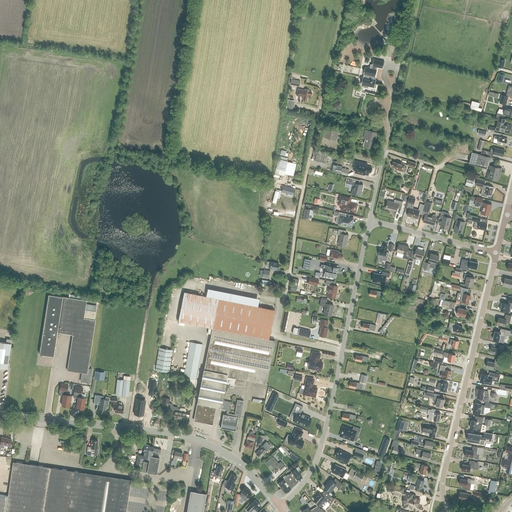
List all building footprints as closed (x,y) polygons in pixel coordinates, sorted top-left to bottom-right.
[(362,82),(364,82),(363,87),(368,88),(368,86),(373,88),(374,84),(375,85),(376,81),(373,81),(376,67),(383,69),(384,61),(374,59),(372,64),(370,64),(370,68),(365,67),(362,82)] [(499,73),(497,81),(503,83),(505,75),(499,73)] [(310,96),(312,95),(312,93),(311,92),(309,91),(309,90),(305,89),(305,90),(298,89),(296,96),(302,97),(302,96),(303,97),(303,100),(307,101),(308,95),(310,96)] [(508,97),(501,95),(499,103),(506,105),(508,97)] [(510,109),(505,108),(503,115),(497,113),(496,117),(499,118),(503,118),(504,115),(511,116),(511,109),(510,108),(510,109)] [(505,119),(503,118),(499,118),(498,123),(498,122),(496,129),(509,133),(511,126),(504,124),(505,119)] [(323,137),(336,141),(339,132),(326,128),(323,137)] [(364,138),(366,138),(365,142),(364,142),(363,146),(372,149),(375,137),(376,137),(377,133),(365,130),(364,138)] [(506,145),(507,139),(499,137),(495,136),(494,139),(498,140),(498,143),(506,145)] [(490,157),(491,153),(503,156),(505,150),(493,147),(492,148),(491,148),(490,152),(482,149),(481,154),(490,157)] [(481,164),(489,166),(491,157),(490,157),(481,154),(472,152),(469,163),(480,166),(481,164)] [(316,153),(315,160),(327,162),(328,155),(316,153)] [(278,159),(274,174),(284,176),(287,161),(278,159)] [(358,161),(355,173),(360,174),(360,173),(368,175),(369,172),(371,173),(372,167),(367,166),(367,164),(358,161)] [(392,166),(395,168),(395,169),(403,172),(403,171),(405,172),(407,168),(404,167),(405,164),(397,162),(397,163),(393,162),(392,166)] [(287,174),(293,176),(295,164),(290,163),(287,174)] [(334,173),(348,176),(349,169),(342,168),(342,166),(336,165),(334,173)] [(500,168),(490,166),(487,178),(497,181),(500,168)] [(354,185),(352,194),(360,196),(363,185),(359,184),(360,180),(351,178),(347,177),(345,183),(354,185)] [(283,186),(281,192),(287,193),(287,196),(291,197),(292,194),(293,194),(295,189),(283,186)] [(487,197),(487,196),(487,194),(491,195),(492,191),(493,191),(494,188),(493,188),(493,187),(486,186),(486,187),(483,186),(481,195),(487,197)] [(356,211),(357,207),(356,207),(357,205),(350,203),(351,199),(340,196),(338,204),(342,205),(341,209),(346,210),(346,211),(350,212),(350,211),(355,212),(355,210),(356,211)] [(419,211),(412,209),(415,199),(409,197),(407,202),(408,202),(406,210),(408,211),(407,216),(417,218),(419,211)] [(476,197),(475,201),(480,202),(479,206),(483,206),(481,213),(489,215),(490,209),(491,209),(492,205),(483,203),(482,203),(483,199),(476,197)] [(403,202),(395,200),(394,202),(388,201),(386,208),(397,211),(397,208),(401,209),(403,202)] [(424,219),(423,222),(434,225),(436,217),(436,216),(436,215),(434,214),(433,215),(432,216),(429,215),(430,212),(432,203),(425,201),(423,210),(421,218),(424,219)] [(440,217),(443,218),(440,227),(448,229),(451,218),(448,217),(449,213),(442,211),(440,217)] [(340,216),(339,224),(340,224),(340,225),(344,226),(344,225),(351,227),(353,219),(345,217),(346,214),(339,212),(338,216),(340,216)] [(455,214),(454,220),(457,221),(454,231),(461,233),(465,222),(461,221),(462,217),(458,216),(459,215),(455,214)] [(469,216),(467,223),(472,224),(473,221),(475,221),(474,224),(473,229),(478,230),(478,228),(486,230),(487,224),(480,222),(481,218),(474,216),(474,217),(469,216)] [(338,245),(346,246),(348,235),(345,234),(346,231),(339,229),(338,231),(338,234),(340,235),(338,245)] [(411,251),(408,250),(409,247),(399,244),(397,252),(404,254),(403,258),(409,260),(411,251)] [(379,255),(379,256),(379,257),(380,259),(381,259),(387,260),(387,261),(389,253),(386,252),(387,250),(388,247),(383,246),(382,249),(379,248),(378,255),(379,255)] [(342,253),(338,252),(339,251),(330,249),(329,257),(337,259),(337,258),(341,259),(342,253)] [(425,251),(416,249),(415,252),(412,251),(410,258),(416,259),(417,256),(419,257),(419,258),(419,259),(421,259),(422,259),(422,258),(423,258),(425,251)] [(425,262),(423,268),(429,270),(430,267),(430,266),(436,267),(439,256),(431,253),(428,263),(425,262)] [(303,269),(303,268),(306,269),(306,268),(309,268),(311,260),(312,261),(312,260),(305,259),(302,269),(303,269)] [(469,267),(476,269),(478,263),(462,259),(460,268),(456,267),(456,268),(469,271),(469,270),(468,270),(469,267)] [(267,262),(267,265),(270,265),(270,268),(278,270),(279,263),(271,262),(267,262)] [(326,271),(324,271),(323,278),(324,276),(335,278),(334,281),(335,281),(336,273),(334,273),(335,271),(340,272),(338,272),(338,268),(341,269),(333,267),(332,268),(330,267),(330,266),(321,264),(320,268),(327,270),(326,271)] [(455,272),(456,272),(455,273),(452,272),(451,276),(459,279),(460,275),(459,274),(459,273),(461,273),(462,270),(456,268),(455,272)] [(389,277),(390,273),(383,271),(382,275),(374,274),(372,281),(384,284),(386,277),(389,277)] [(470,277),(471,275),(465,274),(463,279),(466,279),(465,285),(472,287),(474,278),(470,277)] [(308,284),(317,286),(319,279),(309,277),(308,284)] [(293,278),(290,290),(296,292),(299,280),(293,278)] [(511,287),(511,279),(505,278),(503,285),(511,287)] [(337,286),(334,285),(334,282),(326,280),(325,284),(330,285),(327,296),(335,298),(337,286)] [(434,298),(435,296),(437,297),(440,285),(444,286),(445,283),(436,280),(435,283),(434,283),(430,296),(434,298)] [(414,294),(417,285),(416,285),(416,283),(412,282),(412,284),(411,283),(408,292),(414,294)] [(467,294),(468,289),(462,288),(460,294),(462,294),(460,301),(469,303),(470,295),(467,294)] [(198,403),(194,420),(212,423),(215,406),(220,407),(222,400),(224,390),(227,390),(227,387),(233,388),(234,384),(244,386),(245,380),(266,384),(275,341),(269,339),(274,310),(218,299),(184,292),(178,321),(212,328),(197,403),(198,403)] [(97,305),(86,304),(86,300),(49,295),(39,354),(53,356),(57,332),(73,335),(67,370),(83,373),(83,376),(82,376),(81,382),(90,383),(92,369),(88,368),(95,320),(96,312),(97,305)] [(502,303),(500,310),(506,311),(509,312),(510,308),(511,308),(511,296),(508,296),(507,304),(502,303)] [(319,305),(325,307),(323,314),(331,316),(333,305),(326,304),(327,300),(321,299),(319,305)] [(467,310),(459,308),(460,304),(443,300),(442,306),(442,307),(457,311),(456,314),(462,316),(462,317),(465,317),(465,316),(467,310)] [(505,326),(507,326),(507,323),(509,323),(511,316),(506,315),(505,319),(498,318),(497,324),(505,326)] [(319,326),(321,327),(319,336),(326,337),(328,328),(326,328),(326,325),(327,325),(328,321),(321,319),(319,326)] [(459,325),(455,324),(456,321),(451,319),(450,322),(448,329),(453,330),(461,332),(462,327),(459,326),(459,325)] [(309,338),(311,331),(299,328),(297,335),(309,338)] [(495,332),(493,339),(499,341),(499,342),(498,341),(498,342),(503,343),(505,334),(510,335),(511,331),(501,329),(500,333),(495,332)] [(439,340),(447,342),(448,338),(447,338),(448,335),(443,334),(442,337),(440,336),(439,340)] [(0,367),(7,369),(12,340),(6,339),(6,343),(0,341),(0,367)] [(452,347),(457,348),(459,341),(454,340),(451,339),(450,341),(449,344),(452,345),(452,347)] [(184,377),(195,380),(202,344),(191,342),(184,377)] [(491,347),(490,353),(497,354),(498,352),(503,353),(504,350),(508,351),(509,347),(499,345),(498,349),(491,347)] [(173,350),(159,347),(155,370),(169,372),(173,350)] [(308,368),(312,369),(311,369),(316,370),(320,371),(321,368),(322,369),(323,364),(322,364),(322,362),(318,361),(320,353),(312,352),(311,359),(310,359),(308,368)] [(448,361),(454,362),(456,355),(449,353),(444,352),(443,357),(448,358),(448,361)] [(500,360),(495,358),(494,363),(488,361),(486,367),(493,369),(498,370),(500,360)] [(441,371),(440,376),(450,378),(452,371),(445,369),(446,366),(441,365),(439,371),(441,371)] [(482,374),(480,381),(486,383),(491,384),(492,381),(492,380),(494,380),(495,374),(490,372),(489,375),(489,376),(488,375),(487,375),(485,374),(482,374)] [(303,394),(307,395),(308,396),(310,396),(311,396),(315,397),(317,388),(312,387),(314,379),(307,378),(303,394)] [(115,395),(128,396),(130,381),(117,379),(115,395)] [(448,384),(442,382),(442,383),(438,382),(438,385),(441,386),(440,390),(446,391),(448,384)] [(60,390),(59,395),(63,396),(62,405),(69,407),(71,396),(67,395),(68,385),(61,384),(60,390)] [(76,408),(84,409),(85,398),(81,397),(82,393),(83,387),(75,386),(74,392),(73,397),(78,398),(76,408)] [(488,392),(484,391),(484,390),(478,389),(477,389),(476,393),(477,393),(477,398),(480,398),(480,400),(488,402),(489,397),(487,396),(488,392)] [(273,393),(267,405),(272,407),(278,395),(273,393)] [(435,394),(433,400),(435,400),(434,401),(437,402),(436,405),(442,407),(444,399),(439,398),(440,395),(435,394)] [(108,407),(109,402),(108,402),(108,401),(109,401),(110,397),(106,397),(105,399),(103,399),(103,396),(95,395),(94,404),(98,404),(98,402),(100,403),(99,410),(101,410),(101,412),(105,412),(106,407),(108,407)] [(174,415),(173,418),(185,420),(185,416),(189,417),(190,411),(186,410),(186,412),(179,411),(179,409),(177,407),(174,407),(172,404),(168,403),(169,399),(162,398),(160,408),(168,409),(169,409),(172,415),(174,415)] [(231,402),(222,400),(220,407),(220,409),(227,410),(229,411),(231,402)] [(222,420),(221,427),(235,430),(237,418),(241,418),(244,401),(238,400),(235,415),(229,413),(229,411),(227,410),(226,415),(224,415),(223,420),(222,420)] [(136,401),(134,414),(143,415),(145,403),(136,401)] [(475,403),(474,407),(475,407),(474,413),(480,414),(480,413),(483,414),(485,407),(491,408),(494,408),(494,405),(491,404),(491,403),(485,402),(485,405),(481,405),(481,404),(475,403)] [(115,408),(115,412),(123,413),(123,405),(122,404),(122,403),(119,403),(119,404),(113,404),(112,408),(112,407),(115,408)] [(296,407),(292,416),(297,418),(295,424),(309,429),(312,420),(301,416),(303,410),(296,407)] [(437,410),(432,408),(431,410),(429,409),(427,414),(434,416),(434,420),(439,421),(441,414),(436,413),(437,410)] [(482,425),(483,418),(477,417),(476,421),(471,420),(470,428),(476,429),(481,429),(482,425)] [(402,431),(405,420),(399,418),(396,429),(402,431)] [(287,422),(280,419),(278,424),(285,427),(287,422)] [(427,427),(424,426),(422,432),(427,433),(427,432),(430,433),(429,436),(435,437),(437,429),(427,426),(427,427)] [(340,435),(352,440),(356,431),(343,427),(340,435)] [(299,437),(300,437),(303,432),(296,429),(292,436),(291,435),(288,443),(300,448),(303,441),(299,439),(299,437)] [(247,439),(245,447),(252,449),(256,436),(253,434),(253,433),(252,432),(251,431),(250,432),(249,433),(248,437),(247,439)] [(484,436),(483,439),(491,441),(492,434),(484,432),(484,436)] [(467,434),(467,437),(468,437),(467,441),(474,442),(474,443),(480,444),(481,439),(483,439),(484,436),(480,435),(468,433),(468,434),(467,434)] [(4,449),(4,445),(11,446),(12,440),(6,439),(6,438),(2,437),(1,443),(0,442),(0,452),(1,448),(4,449)] [(432,448),(434,442),(426,440),(426,438),(419,437),(418,441),(419,441),(420,442),(421,443),(420,445),(424,446),(424,447),(432,448)] [(378,445),(379,442),(370,439),(368,444),(366,449),(376,452),(377,449),(374,448),(375,444),(378,445)] [(98,456),(99,449),(97,448),(98,441),(92,440),(91,447),(87,446),(87,451),(87,454),(91,455),(92,452),(94,452),(94,455),(98,456)] [(270,446),(270,445),(266,442),(265,444),(259,451),(256,454),(260,458),(263,454),(263,455),(270,446)] [(378,455),(384,457),(389,444),(383,442),(378,455)] [(138,468),(141,468),(142,464),(143,458),(149,459),(149,462),(143,461),(141,471),(157,474),(158,470),(157,470),(159,458),(158,458),(159,454),(160,454),(160,455),(161,449),(153,448),(153,447),(151,446),(148,445),(147,446),(144,445),(143,451),(144,451),(143,456),(138,455),(136,463),(139,463),(138,468)] [(280,447),(279,448),(281,450),(283,453),(284,451),(287,454),(288,454),(289,453),(282,445),(280,447)] [(399,454),(401,448),(394,446),(392,452),(399,454)] [(482,448),(478,447),(473,446),(472,451),(466,450),(465,456),(472,457),(472,458),(478,459),(478,454),(477,454),(477,451),(482,452),(482,448)] [(417,448),(415,453),(419,454),(418,456),(421,457),(421,458),(429,460),(431,453),(423,451),(424,450),(417,448)] [(337,455),(336,457),(347,463),(351,456),(347,454),(339,450),(339,452),(338,452),(338,453),(337,452),(336,455),(337,455)] [(183,453),(175,451),(174,457),(173,461),(173,463),(177,464),(178,462),(176,461),(177,457),(181,458),(183,453)] [(511,454),(509,454),(508,460),(503,460),(502,466),(507,468),(506,473),(511,474),(511,473),(511,454)] [(279,464),(273,457),(270,459),(270,458),(265,463),(273,472),(278,468),(280,470),(285,466),(281,462),(279,464)] [(462,464),(461,470),(469,472),(470,468),(477,469),(478,463),(475,462),(470,461),(469,465),(462,464)] [(202,511),(206,494),(190,491),(186,511),(125,511),(131,480),(62,469),(49,467),(13,462),(8,496),(0,494),(0,511),(202,511)] [(428,466),(422,464),(416,463),(415,467),(417,467),(418,469),(421,469),(420,472),(426,474),(428,466)] [(343,468),(336,465),(332,472),(343,477),(347,470),(343,468)] [(222,467),(220,466),(219,467),(218,466),(216,470),(214,470),(214,472),(211,471),(209,478),(212,479),(213,476),(217,477),(216,478),(220,479),(221,476),(220,475),(221,475),(222,473),(221,473),(222,471),(223,471),(223,470),(223,469),(223,468),(222,468),(222,467)] [(301,476),(295,468),(291,471),(292,472),(289,475),(288,474),(285,476),(286,477),(278,483),(285,493),(291,488),(296,484),(298,481),(297,479),(301,476)] [(354,477),(361,481),(361,482),(364,483),(368,477),(357,471),(354,477)] [(236,485),(233,484),(237,477),(231,474),(225,486),(233,490),(236,485)] [(416,487),(422,488),(424,480),(412,477),(412,476),(409,475),(407,480),(417,483),(416,487)] [(468,478),(468,480),(460,479),(459,484),(463,485),(463,487),(462,487),(470,489),(469,488),(471,479),(468,478)] [(343,485),(336,479),(334,482),(331,479),(324,487),(331,492),(336,486),(340,488),(343,485)] [(491,480),(488,493),(494,494),(497,482),(491,480)] [(393,486),(392,491),(405,495),(403,502),(405,503),(404,508),(411,510),(412,507),(417,508),(420,499),(417,499),(417,498),(416,497),(415,497),(414,497),(414,498),(412,497),(413,495),(403,492),(404,488),(393,486)] [(240,494),(236,494),(235,504),(238,504),(239,496),(245,501),(248,498),(252,493),(245,487),(241,491),(242,492),(240,494)] [(322,495),(319,493),(314,500),(323,507),(327,502),(330,504),(335,499),(325,491),(322,495)] [(471,497),(472,495),(468,494),(460,492),(459,498),(475,501),(475,498),(471,497)] [(251,501),(250,503),(250,504),(250,505),(246,509),(248,511),(250,511),(253,510),(252,509),(253,508),(256,510),(261,505),(260,505),(260,504),(259,503),(258,503),(255,500),(252,502),(252,501),(251,501)]
